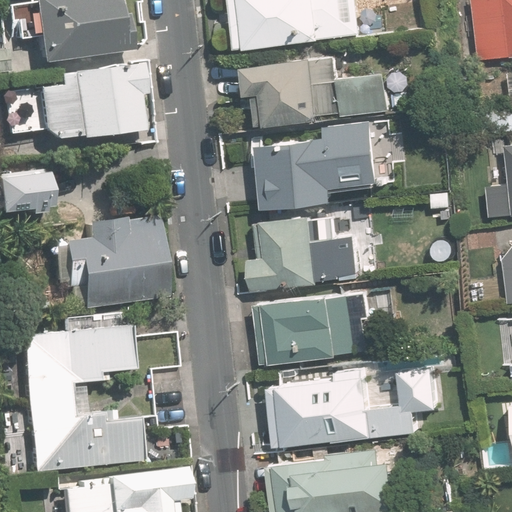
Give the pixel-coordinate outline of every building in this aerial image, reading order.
[(115,0),(27,0),(35,61),(126,48),(122,13),(118,14),(115,0)] [(244,0),(249,42),(361,31),(357,0),(244,0)] [(511,0),(475,0),(482,56),(511,52),(511,0)] [(0,66),(10,66),(7,42),(0,43),(0,66)] [(264,89),(267,120),(386,108),(382,71),(353,74),(351,52),(249,62),(251,90),(264,89)] [(54,139),(139,128),(134,91),(141,90),(137,61),(58,71),(59,81),(35,85),(41,128),(54,139)] [(484,133),(511,130),(511,102),(481,106),(484,133)] [(259,160),(263,203),(333,196),(331,176),(356,173),(352,128),(276,136),(275,129),(252,131),(255,160),(259,160)] [(493,216),(511,213),(511,141),(507,142),(511,180),(489,182),(493,216)] [(0,203),(36,200),(32,160),(0,163),(0,203)] [(435,207),(450,206),(448,191),(433,193),(435,207)] [(250,252),(255,286),(363,271),(357,233),(338,236),(334,208),(263,218),(268,249),(250,252)] [(80,304),(162,293),(151,216),(120,220),(120,216),(81,222),(83,235),(53,239),(60,282),(77,280),(80,304)] [(486,246),(496,245),(493,225),(465,229),(467,248),(470,248),(486,246)] [(488,260),(486,246),(470,248),(471,262),(488,260)] [(264,301),(272,358),(356,346),(348,290),(264,301)] [(124,321),(17,331),(31,469),(137,458),(133,415),(98,418),(97,410),(72,412),(68,379),(97,376),(97,371),(128,368),(124,321)] [(401,366),(404,400),(371,403),(373,433),(416,429),(414,407),(440,405),(436,363),(401,366)] [(281,378),(287,439),(372,431),(366,370),(281,378)] [(379,448),(279,459),(285,511),(368,511),(397,509),(396,502),(401,501),(396,456),(380,458),(379,448)] [(103,473),(104,479),(58,486),(61,511),(165,511),(164,499),(184,496),(179,461),(103,473)]
